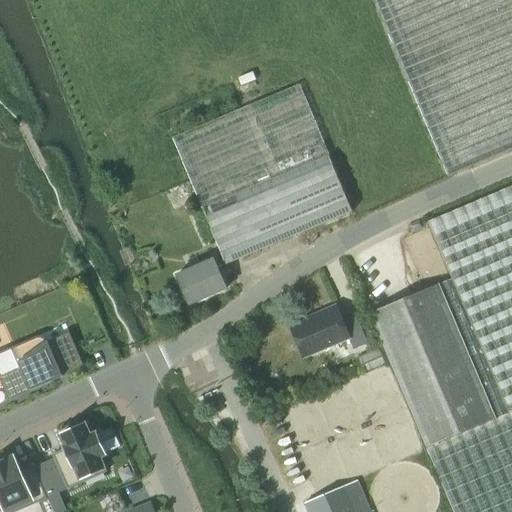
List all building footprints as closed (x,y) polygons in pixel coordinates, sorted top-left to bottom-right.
[(511,0),(374,0),(448,176),(511,148),(511,0)] [(352,211),(298,84),(172,137),(226,264),(352,211)] [(511,511),(511,186),(427,222),(451,278),(439,284),(496,419),(426,449),(452,511),(511,511)] [(214,260),(177,276),(190,305),(227,289),(214,260)] [(496,419),(439,284),(368,313),(426,449),(496,419)] [(304,357),(349,339),(354,350),(369,344),(358,318),(345,323),(338,308),(292,327),(304,357)] [(37,336),(0,351),(0,380),(8,400),(84,367),(69,332),(48,341),(46,338),(44,336),(43,336),(41,335),(39,335),(37,336)] [(365,370),(383,363),(375,346),(358,353),(365,370)] [(53,458),(44,462),(58,492),(67,488),(106,471),(100,456),(104,454),(95,433),(91,435),(85,424),(59,435),(65,448),(52,454),(53,458)] [(0,499),(5,511),(14,511),(46,498),(58,493),(58,492),(44,462),(32,467),(31,464),(18,469),(12,457),(3,461),(2,459),(0,459),(0,499)] [(370,511),(357,481),(304,503),(308,511),(370,511)] [(137,508),(129,511),(128,511),(153,511),(150,503),(137,508)]
